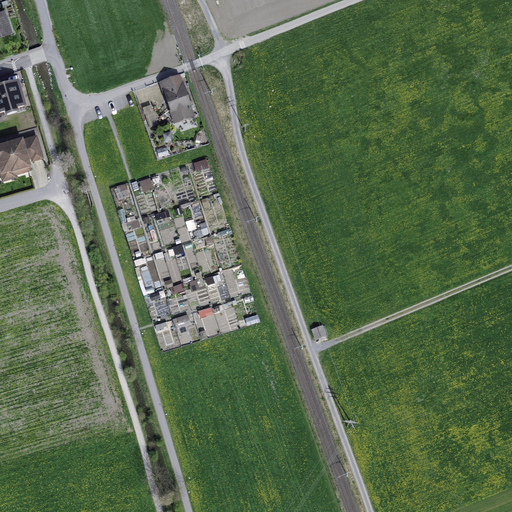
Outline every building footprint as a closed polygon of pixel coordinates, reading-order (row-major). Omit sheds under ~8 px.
[(0,34),(11,31),(4,10),(0,11),(0,34)] [(175,123),(193,117),(179,77),(162,83),(167,97),(172,111),(171,111),(175,123)] [(17,113),(16,109),(24,106),(17,83),(0,88),(0,113),(6,112),(7,115),(17,113)] [(16,175),(30,171),(27,160),(25,153),(30,152),(32,158),(33,162),(43,159),(36,138),(0,148),(0,161),(3,170),(3,172),(13,170),(15,176),(16,175)] [(16,175),(15,176),(13,170),(3,172),(3,170),(0,171),(3,182),(16,178),(16,175)] [(326,336),(323,327),(312,330),(316,340),(326,336)]
